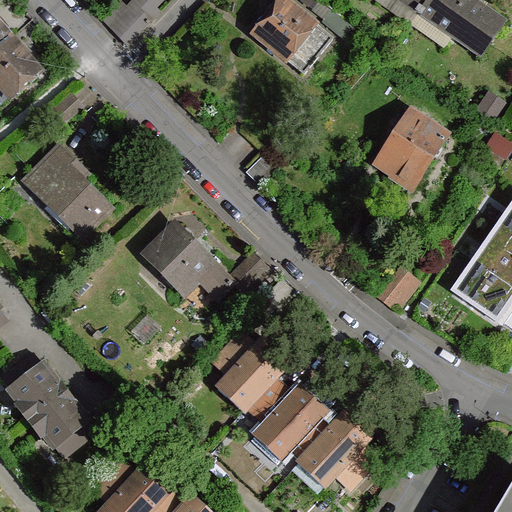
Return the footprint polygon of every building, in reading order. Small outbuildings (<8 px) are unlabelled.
[(165,0),(138,0),(133,5),(137,10),(151,24),(162,12),(157,8),(165,0)] [(284,0),(282,0),(255,34),(289,62),(318,27),(284,0)] [(376,0),(412,24),(421,12),(429,0),(376,0)] [(470,0),(429,0),(421,12),(482,56),(505,24),(470,0)] [(119,29),(132,16),(121,5),(106,22),(115,32),(119,29)] [(151,24),(137,10),(132,16),(119,29),(132,42),(151,24)] [(334,40),(318,27),(289,62),(306,76),(334,40)] [(0,28),(0,50),(11,41),(0,28)] [(11,41),(0,50),(0,82),(14,98),(41,75),(11,41)] [(87,110),(75,96),(54,115),(66,129),(87,110)] [(410,118),(384,156),(400,167),(392,181),(411,193),(446,141),(410,118)] [(74,163),(59,150),(36,175),(49,188),(41,197),(81,237),(109,208),(68,169),(74,163)] [(280,168),(267,156),(249,174),(261,186),(280,168)] [(511,209),(501,225),(511,233),(511,209)] [(511,233),(501,225),(476,262),(511,286),(511,233)] [(177,227),(147,257),(182,292),(196,279),(200,282),(216,266),(177,227)] [(256,255),(248,263),(260,276),(268,267),(256,255)] [(511,286),(476,262),(454,292),(503,326),(511,312),(511,286)] [(248,263),(229,281),(235,288),(240,293),(260,276),(248,263)] [(229,281),(216,266),(200,282),(221,304),(235,288),(229,281)] [(260,276),(240,293),(253,305),(271,286),(260,276)] [(406,288),(395,280),(381,299),(392,307),(406,288)] [(0,309),(0,329),(10,322),(0,309)] [(237,349),(247,338),(241,333),(213,363),(230,378),(248,359),(237,349)] [(248,359),(258,348),(247,338),(237,349),(248,359)] [(230,378),(219,390),(244,414),(249,408),(276,379),(291,363),(266,339),(258,348),(248,359),(230,378)] [(34,355),(15,370),(25,382),(45,367),(34,355)] [(66,394),(45,367),(25,382),(11,392),(22,406),(20,408),(31,422),(66,394)] [(11,392),(25,382),(15,370),(2,380),(11,392)] [(295,396),(276,379),(249,408),(267,426),(295,396)] [(267,426),(256,439),(281,462),(292,450),(321,418),(329,411),(303,387),(295,396),(267,426)] [(66,394),(31,422),(42,436),(44,434),(55,448),(68,438),(88,422),(66,394)] [(303,461),(299,465),(324,489),(336,476),(363,447),(372,438),(347,414),(333,429),(303,461)] [(333,429),(321,418),(292,450),(303,461),(333,429)] [(68,438),(78,450),(98,435),(88,422),(68,438)] [(78,450),(68,438),(55,448),(65,461),(78,450)] [(379,461),(363,447),(336,476),(351,490),(379,461)] [(112,505),(139,476),(124,462),(97,491),(112,505)] [(112,505),(105,511),(152,511),(171,493),(173,490),(147,467),(139,476),(112,505)] [(511,511),(511,491),(499,511),(511,511)] [(180,511),(186,506),(171,493),(152,511),(180,511)] [(180,511),(210,511),(195,497),(186,506),(180,511)]
